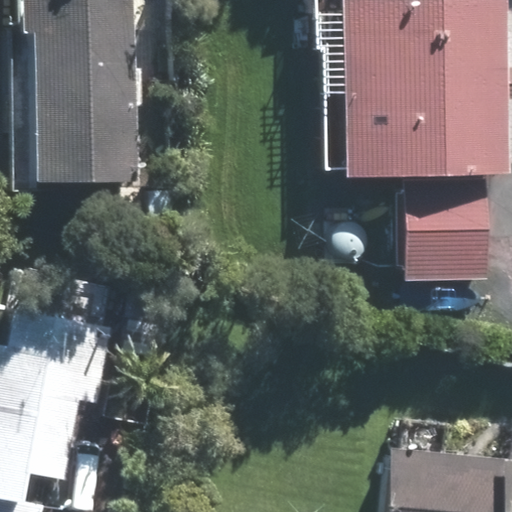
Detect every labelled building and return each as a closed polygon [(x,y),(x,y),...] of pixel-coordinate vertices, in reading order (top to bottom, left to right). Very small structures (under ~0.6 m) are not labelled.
[(107,0),(11,0),(15,184),(111,182),(107,0)] [(479,10),(326,13),(329,179),(482,177),(479,10)] [(469,197),(388,198),(389,279),(471,278),(469,197)] [(361,218),(318,219),(318,266),(362,266),(361,218)] [(93,334),(0,317),(0,511),(10,511),(0,510),(0,478),(2,470),(44,477),(58,397),(81,401),(93,334)] [(511,511),(511,471),(373,461),(369,511),(511,511)]
